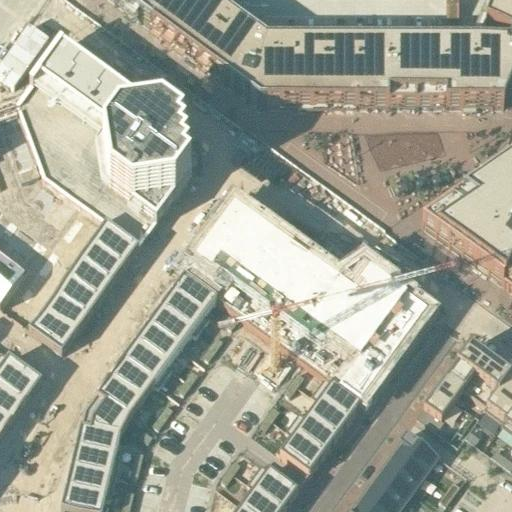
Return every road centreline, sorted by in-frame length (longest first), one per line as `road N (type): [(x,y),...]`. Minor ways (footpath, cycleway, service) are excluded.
road 1 (residential): [(465,310),(50,4)]
road 2 (residential): [(465,310),(322,503)]
